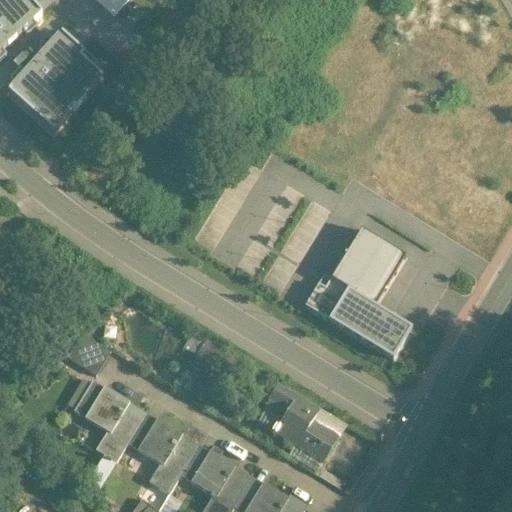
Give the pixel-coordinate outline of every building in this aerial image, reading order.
[(34,0),(0,0),(0,62),(50,17),(34,0)] [(61,32),(1,97),(53,145),(113,80),(61,32)] [(406,260),(363,234),(333,283),(325,278),(305,311),(393,364),(412,332),(375,310),(406,260)] [(111,354),(85,338),(67,360),(97,378),(97,377),(110,354),(111,355),(111,354)] [(229,360),(207,343),(196,356),(218,372),(229,360)] [(103,393),(92,386),(75,414),(86,421),(103,393)] [(270,403),(288,415),(292,409),(298,399),(279,387),(270,403)] [(130,405),(105,390),(103,393),(86,421),(108,435),(96,453),(117,465),(128,447),(145,419),(128,409),(130,405)] [(307,417),(315,422),(320,413),(298,399),(292,409),(306,417),(307,417)] [(257,424),(275,434),(277,430),(279,431),(286,420),(267,408),(257,424)] [(298,448),(312,426),(315,422),(307,417),(306,417),(292,409),(288,415),(286,420),(279,431),(277,430),(275,434),(292,445),(298,449),(298,448)] [(346,428),(320,413),(315,422),(312,426),(338,442),(346,428)] [(155,425),(145,419),(128,447),(139,453),(155,425)] [(183,438),(157,422),(155,425),(139,453),(161,467),(152,481),(150,484),(149,485),(169,498),(181,479),(198,451),(181,441),(183,438)] [(338,442),(312,426),(298,448),(300,449),(295,458),(305,464),(310,456),(324,464),(338,442)] [(298,449),(292,445),(284,458),(315,478),(324,464),(310,456),(305,464),(295,458),(300,449),(298,448),(298,449)] [(208,457),(198,451),(181,479),(191,485),(208,457)] [(236,470),(210,454),(208,457),(191,485),(191,486),(211,499),(210,500),(212,501),(205,511),(233,511),(234,511),(251,483),(234,473),(236,470)] [(247,511),(261,489),(251,483),(234,511),(247,511)] [(288,502),(263,487),(261,489),(247,511),(304,511),(303,511),(299,511),(287,504),(288,502)]
